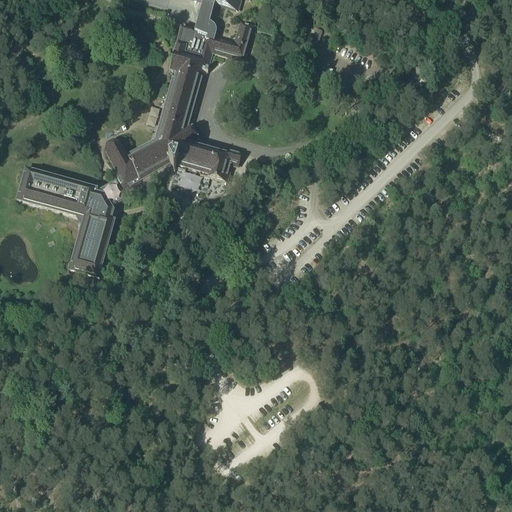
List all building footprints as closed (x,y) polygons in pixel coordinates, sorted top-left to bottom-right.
[(192,0),(204,3),(195,35),(205,38),(214,41),(215,38),(216,37),(216,34),(216,33),(215,32),(215,31),(214,30),(213,29),(212,28),(211,28),(210,27),(209,27),(215,7),(236,13),(240,0),(192,0)] [(107,147),(105,153),(117,174),(113,176),(117,183),(119,187),(118,188),(125,201),(145,190),(146,186),(173,171),(175,174),(176,170),(185,173),(186,170),(200,175),(200,177),(226,185),(232,167),(238,169),(242,157),(199,144),(200,142),(192,128),(191,128),(203,82),(201,81),(202,77),(208,79),(209,75),(207,74),(211,58),(243,67),(254,28),(242,24),(236,47),(214,41),(205,38),(195,35),(181,32),(170,73),(176,75),(156,145),(131,159),(130,157),(125,160),(117,146),(111,145),(107,147)] [(316,31),(311,47),(318,49),(323,33),(316,31)] [(300,35),(297,42),(303,44),(305,36),(300,35)] [(309,54),(307,62),(313,64),(316,55),(309,54)] [(115,225),(111,224),(116,206),(125,201),(118,188),(119,187),(117,183),(98,194),(97,194),(97,193),(26,173),(18,202),(84,221),(70,273),(99,281),(115,225)]
